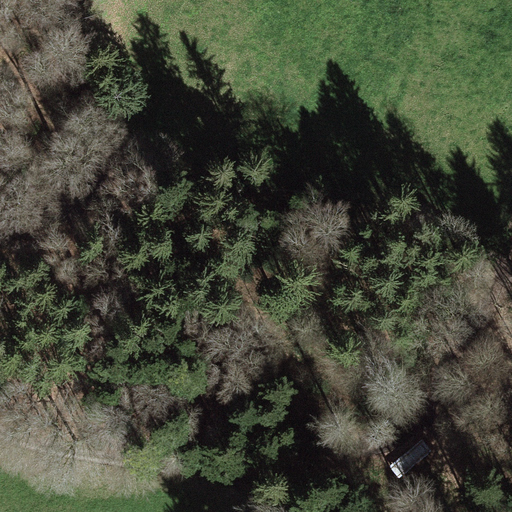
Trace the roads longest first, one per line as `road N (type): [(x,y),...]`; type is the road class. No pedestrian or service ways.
road 1 (track): [(0,428),(143,463),(253,465),(396,436),(418,416),(470,324),(511,271)]
road 2 (track): [(0,237),(74,208),(108,181),(63,0)]
